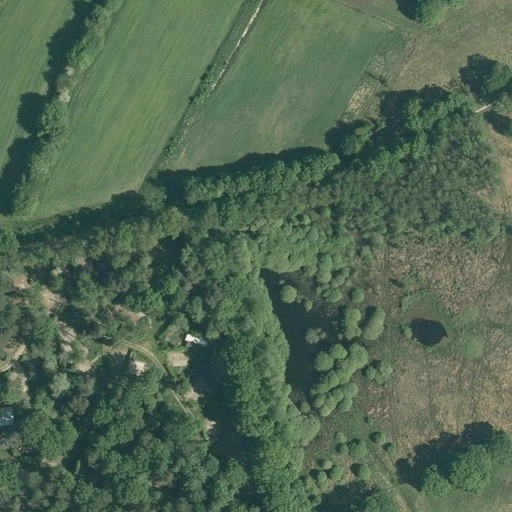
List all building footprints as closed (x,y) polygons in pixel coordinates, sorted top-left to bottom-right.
[(47,298),(66,294),(64,287),(45,291),(47,298)] [(113,319),(119,321),(122,314),(115,312),(113,319)] [(212,357),(217,377),(222,376),(217,355),(212,357)] [(29,381),(33,378),(26,363),(21,366),(29,381)] [(0,407),(0,424),(17,423),(15,406),(0,407)]
